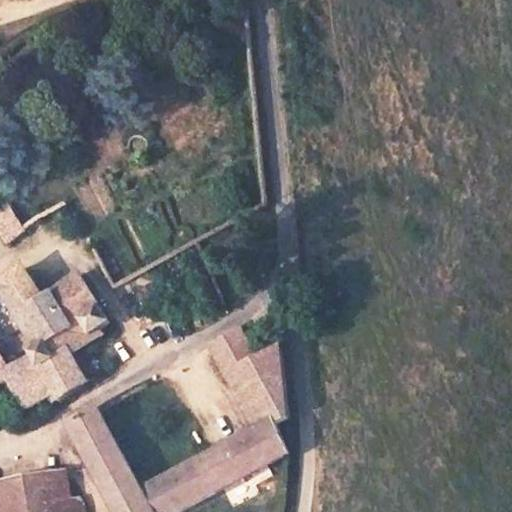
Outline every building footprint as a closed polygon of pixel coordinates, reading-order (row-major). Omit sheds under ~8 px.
[(0,235),(6,244),(25,231),(9,207),(0,212),(0,235)] [(66,352),(111,323),(81,276),(41,299),(25,273),(0,285),(0,301),(40,371),(11,387),(24,417),(84,383),(66,352)] [(116,511),(181,511),(283,461),(275,443),(286,434),(280,355),(260,368),(245,341),(211,360),(249,434),(188,466),(141,491),(89,418),(67,429),(116,511)] [(60,511),(59,505),(55,476),(0,482),(0,511),(60,511)] [(76,511),(71,503),(59,505),(60,511),(76,511)]
